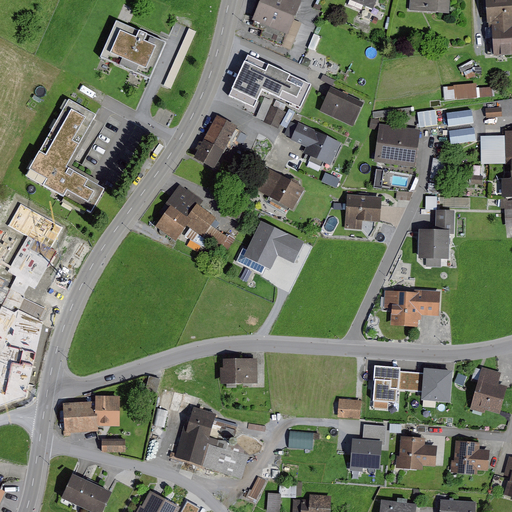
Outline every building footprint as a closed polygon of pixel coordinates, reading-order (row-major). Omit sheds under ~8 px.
[(294,0),(260,0),(253,20),(281,31),(276,41),(294,49),(306,22),(295,18),(301,3),(294,0)] [(449,0),(412,0),(412,7),(448,11),(449,0)] [(511,0),(487,0),(487,19),(511,19),(511,0)] [(100,57),(149,78),(165,42),(116,20),(100,57)] [(511,29),(491,31),(492,53),(511,51),(511,29)] [(266,65),(242,55),(230,84),(254,94),(266,65)] [(178,70),(172,69),(168,82),(173,84),(178,70)] [(304,81),(277,69),(266,94),(293,106),(304,81)] [(445,83),(446,97),(479,95),(479,81),(445,83)] [(494,93),(493,84),(480,85),(480,94),(494,93)] [(364,101),(330,86),(319,110),(354,125),(364,101)] [(24,176),(89,212),(103,188),(65,167),(94,115),(67,100),(24,176)] [(421,124),(439,123),(438,107),(419,109),(421,124)] [(508,109),(471,111),(472,124),(488,123),(487,118),(508,117),(508,109)] [(238,129),(217,116),(193,156),(214,169),(238,129)] [(336,142),(302,125),(291,147),(325,164),(336,142)] [(419,129),(381,127),(380,159),(417,161),(419,129)] [(511,132),(508,133),(508,136),(484,136),(485,165),(510,164),(510,161),(511,160),(511,132)] [(446,177),(448,157),(435,156),(433,176),(446,177)] [(378,168),(377,183),(385,184),(386,168),(378,168)] [(301,187),(271,171),(258,194),(288,210),(301,187)] [(229,240),(209,224),(213,218),(199,206),(203,201),(182,185),(166,205),(170,208),(157,224),(176,238),(186,225),(200,235),(202,232),(223,248),(229,240)] [(437,206),(438,194),(427,194),(427,206),(437,206)] [(381,199),(351,196),(349,219),(379,221),(381,199)] [(454,237),(455,211),(439,211),(438,231),(420,231),(419,259),(446,260),(446,237),(454,237)] [(261,221),(244,256),(271,269),(277,255),(294,263),(304,242),(261,221)] [(442,293),(390,292),(389,326),(418,327),(418,315),(441,316),(442,293)] [(40,333),(13,323),(0,360),(0,373),(23,382),(40,333)] [(258,356),(225,356),(224,379),(258,380),(258,356)] [(300,357),(300,373),(318,374),(319,358),(300,357)] [(401,367),(376,366),(374,402),(399,403),(401,367)] [(511,377),(484,368),(472,404),(499,412),(511,377)] [(452,403),(455,371),(425,369),(422,401),(452,403)] [(152,371),(145,390),(157,394),(163,375),(152,371)] [(295,400),(332,402),(334,374),(318,374),(300,373),(299,375),(296,374),(295,400)] [(165,385),(160,405),(183,410),(188,391),(165,385)] [(89,400),(67,401),(68,428),(95,428),(95,423),(119,422),(119,395),(89,396),(89,400)] [(363,399),(341,398),(339,417),(361,419),(363,399)] [(217,415),(194,407),(176,455),(198,463),(217,415)] [(314,444),(314,429),(291,429),(291,444),(314,444)] [(435,437),(404,436),(403,464),(434,465),(435,437)] [(123,437),(103,437),(103,449),(123,449),(123,437)] [(351,466),(380,468),(383,439),(353,437),(351,466)] [(487,439),(457,438),(456,469),(486,470),(487,439)] [(114,486),(79,472),(70,495),(106,509),(114,486)] [(259,495),(268,476),(260,472),(251,492),(259,495)] [(297,479),(281,480),(282,493),(298,492),(297,479)] [(0,511),(9,491),(0,487),(0,511)] [(177,511),(182,504),(154,489),(141,511),(177,511)] [(269,491),(269,510),(282,510),(282,491),(269,491)] [(331,511),(332,497),(310,495),(309,511),(331,511)] [(475,511),(477,499),(446,497),(444,511),(475,511)] [(414,511),(415,502),(383,499),(382,511),(414,511)]
